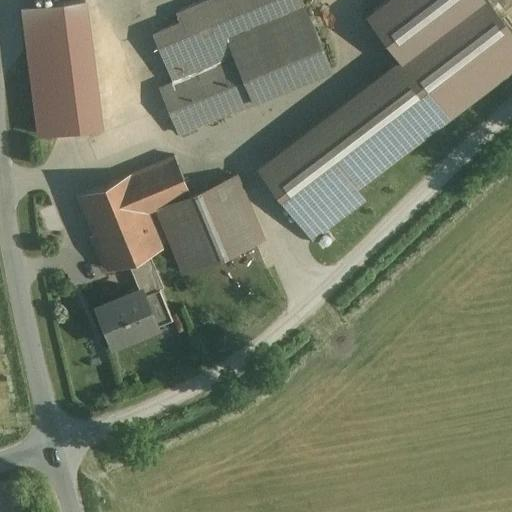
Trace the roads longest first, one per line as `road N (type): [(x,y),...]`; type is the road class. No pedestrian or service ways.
road 1 (unclassified): [(54,445),(186,395),(292,316),(511,115)]
road 2 (unclassified): [(0,156),(7,235),(54,445)]
